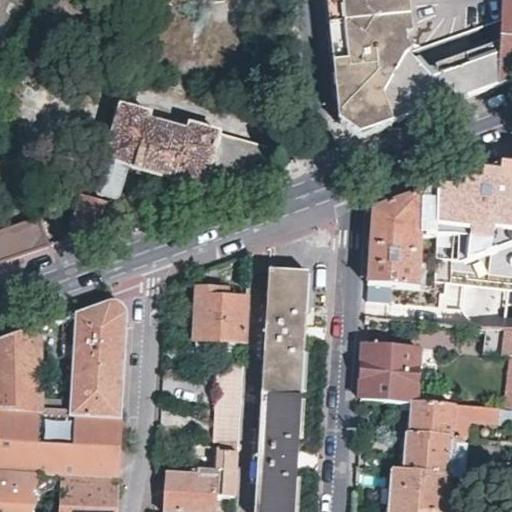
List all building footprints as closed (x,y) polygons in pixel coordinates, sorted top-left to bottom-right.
[(383,96),(411,53),(405,0),(333,0),(339,55),(324,56),(327,82),(331,123),(354,139),(372,133),(393,125),(383,96)] [(511,0),(505,0),(504,22),(502,47),(499,75),(498,88),(511,82),(511,0)] [(502,47),(504,22),(496,24),(494,46),(437,67),(438,69),(430,71),(411,53),(383,96),(393,125),(451,105),(498,88),(499,75),(502,47)] [(123,52),(99,45),(91,74),(114,81),(123,52)] [(107,104),(20,78),(7,125),(94,150),(107,104)] [(293,96),(260,98),(263,126),(295,123),(293,96)] [(171,205),(267,173),(273,149),(186,123),(185,127),(147,116),(147,113),(119,104),(94,189),(97,194),(114,198),(119,195),(127,165),(133,168),(174,179),(180,180),(171,205)] [(511,162),(438,190),(437,202),(436,241),(461,242),(462,263),(484,263),(484,240),(511,239),(511,162)] [(368,264),(367,290),(423,295),(425,294),(426,259),(419,259),(421,239),(436,241),(437,202),(438,190),(406,202),(372,215),(368,264)] [(65,243),(108,228),(114,209),(111,206),(82,197),(78,199),(65,243)] [(0,234),(0,264),(48,248),(40,221),(0,234)] [(296,511),(309,275),(289,273),(267,272),(266,315),(259,316),(258,338),(264,339),(259,453),(252,454),(251,462),(258,462),(255,511),(296,511)] [(194,343),(244,345),(246,301),(218,299),(217,292),(196,291),(194,343)] [(77,318),(72,403),(71,419),(121,420),(123,382),(127,315),(126,312),(124,308),(121,304),(115,305),(77,318)] [(0,419),(71,419),(72,403),(42,402),(41,393),(41,378),(40,343),(40,331),(0,345),(0,419)] [(511,360),(511,334),(490,332),(488,332),(486,359),(511,360)] [(362,372),(359,403),(409,406),(412,406),(417,352),(364,346),(362,372)] [(240,412),(243,365),(216,364),(213,411),(240,412)] [(511,413),(412,406),(409,406),(406,436),(449,439),(451,417),(458,417),(458,422),(495,425),(495,421),(500,422),(500,427),(511,427),(511,413)] [(165,511),(216,511),(217,500),(235,500),(237,454),(240,412),(213,411),(211,445),(219,445),(216,473),(198,472),(198,477),(166,477),(165,511)] [(121,420),(71,419),(0,419),(0,477),(117,479),(121,420)] [(461,440),(449,439),(406,436),(404,436),(401,473),(446,476),(448,446),(461,447),(461,440)] [(511,480),(511,479),(511,462),(497,461),(495,479),(511,480)] [(443,511),(446,476),(401,473),(390,472),(387,511),(443,511)] [(117,479),(0,477),(0,511),(114,511),(116,488),(117,479)]
